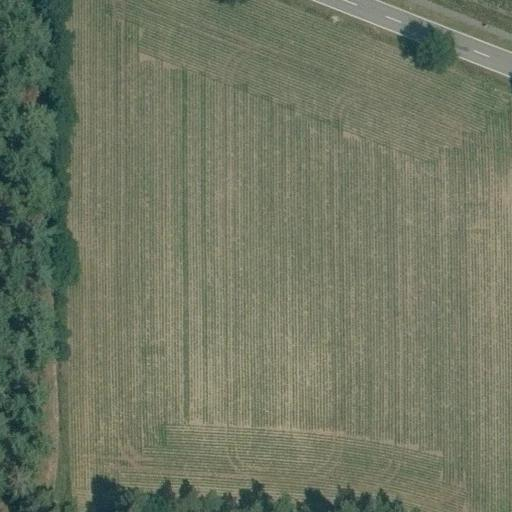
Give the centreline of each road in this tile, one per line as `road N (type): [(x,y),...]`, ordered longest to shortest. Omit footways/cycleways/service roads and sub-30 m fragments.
road 1 (track): [(42,511),(43,0)]
road 2 (tertiary): [(340,0),(511,65)]
